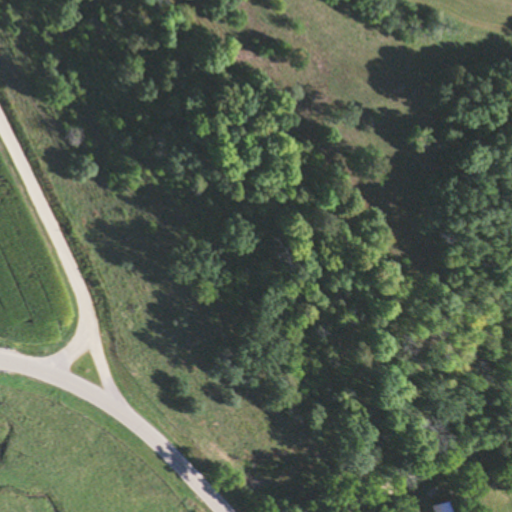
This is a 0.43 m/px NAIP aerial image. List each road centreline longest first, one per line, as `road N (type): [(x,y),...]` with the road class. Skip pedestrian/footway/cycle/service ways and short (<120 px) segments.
road 1 (residential): [(122,412),(63,248),(0,116)]
road 2 (secondary): [(0,360),(40,369),(122,412),(226,511)]
road 3 (residential): [(329,511),(511,416)]
